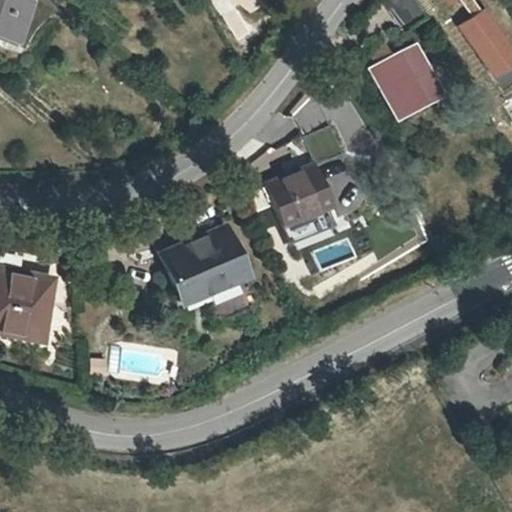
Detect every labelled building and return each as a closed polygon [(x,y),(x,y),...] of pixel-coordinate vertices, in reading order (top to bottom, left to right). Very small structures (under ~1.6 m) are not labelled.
[(0,0),(0,31),(9,34),(21,0),(0,0)] [(414,0),(386,0),(399,22),(420,9),(414,0)] [(407,39),(365,60),(389,106),(431,85),(407,39)] [(302,136),(315,165),(341,153),(329,125),(302,136)] [(309,160),(260,182),(276,219),(326,197),(309,160)] [(223,232),(160,259),(178,301),(201,293),(203,296),(243,279),(223,232)] [(49,275),(0,267),(0,338),(39,345),(49,275)] [(105,377),(107,359),(90,357),(88,375),(105,377)]
